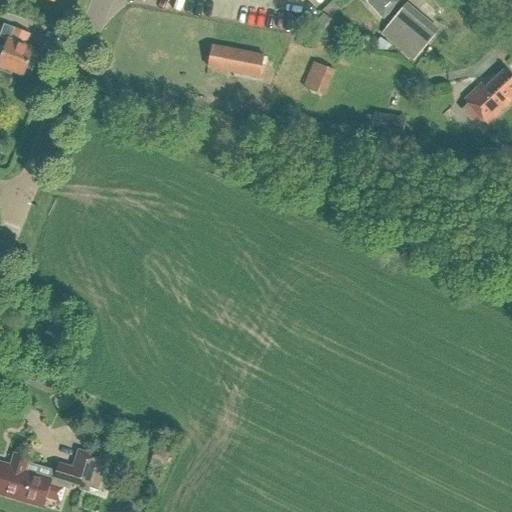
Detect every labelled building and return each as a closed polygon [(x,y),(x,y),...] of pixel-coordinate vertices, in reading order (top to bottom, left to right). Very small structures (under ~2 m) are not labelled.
[(366,0),(382,17),(400,1),(398,0),(366,0)] [(371,12),(346,35),(377,67),(401,45),(371,12)] [(318,35),(329,20),(320,14),(310,29),(318,35)] [(411,17),(396,36),(418,55),(434,36),(412,18),(411,17)] [(0,45),(0,68),(23,77),(24,75),(29,77),(35,62),(30,60),(33,50),(23,46),(28,35),(13,30),(9,40),(7,40),(4,47),(0,45)] [(338,54),(351,60),(357,47),(344,41),(338,54)] [(208,68),(259,77),(264,55),(213,46),(208,68)] [(296,107),(318,116),(336,70),(313,62),(296,107)] [(269,94),(291,101),(300,75),(278,68),(269,94)] [(507,105),(511,100),(511,76),(505,69),(486,86),(482,82),(464,99),(487,125),(508,105),(507,105)] [(405,117),(374,112),(371,132),(402,137),(405,117)] [(60,338),(64,327),(49,322),(45,334),(52,336),(52,335),(60,338)] [(102,426),(92,434),(98,443),(109,435),(102,426)] [(150,464),(165,469),(172,448),(157,443),(150,464)] [(0,492),(28,502),(44,507),(47,497),(62,501),(66,487),(70,488),(71,483),(98,491),(108,460),(99,458),(100,456),(78,450),(73,467),(59,463),(55,478),(25,469),(28,459),(15,455),(12,466),(0,462),(0,492)]
